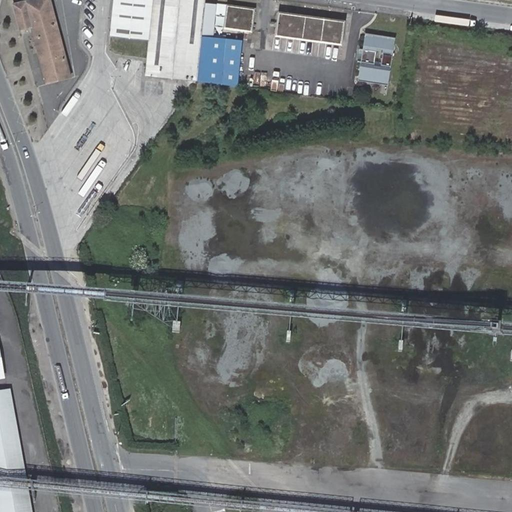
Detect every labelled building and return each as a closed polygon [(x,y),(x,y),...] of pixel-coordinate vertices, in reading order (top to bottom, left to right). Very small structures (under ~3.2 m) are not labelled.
[(31,25),(46,82),(71,76),(50,0),(33,0),(15,4),(20,27),(31,25)] [(119,0),(117,36),(154,41),(157,0),(119,0)] [(151,75),(199,81),(204,27),(204,25),(207,2),(206,0),(157,0),(154,41),(151,75)] [(199,81),(210,83),(210,82),(216,26),(218,4),(207,2),(204,25),(204,27),(199,81)] [(218,4),(216,26),(226,27),(229,6),(218,4)] [(229,6),(226,27),(251,31),(255,9),(229,6)] [(342,44),(345,22),(281,13),(277,35),(342,44)] [(398,39),(368,34),(361,81),(391,86),(398,39)] [(0,391),(0,511),(26,511),(3,391),(0,391)] [(184,511),(181,498),(156,505),(157,511),(184,511)]
